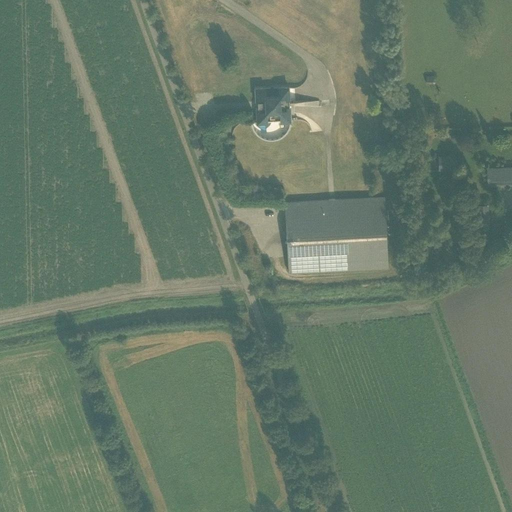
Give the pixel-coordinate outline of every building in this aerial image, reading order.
[(435,76),(426,76),(426,84),(435,84),(435,76)] [(267,79),(267,80),(265,82),(264,85),(264,88),(256,88),(256,101),(259,101),(259,102),(258,102),(258,107),(260,107),(260,108),(257,108),(257,120),(258,121),(290,119),(289,86),(280,87),(280,84),(278,82),(279,81),(278,81),(276,79),(273,78),(270,78),(270,79),(268,80),(267,79)] [(456,156),(438,156),(438,170),(457,169),(456,156)] [(511,167),(487,168),(487,185),(511,184),(511,167)] [(288,272),(388,267),(384,197),(285,202),(288,272)] [(489,229),(488,204),(472,205),(473,229),(489,229)]
